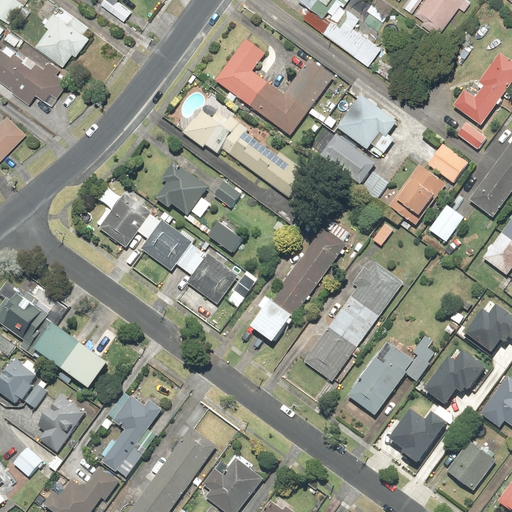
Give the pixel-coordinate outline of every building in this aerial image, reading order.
[(22,5),(14,0),(0,0),(0,19),(9,25),(22,5)] [(103,0),(104,0),(101,6),(124,23),(132,12),(117,2),(118,0),(103,0)] [(300,0),(299,2),(323,21),(329,14),(333,18),(342,6),(345,9),(351,0),(300,0)] [(438,38),(459,9),(464,12),(471,2),(468,0),(408,0),(401,11),(438,38)] [(48,31),(35,48),(64,69),(91,32),(58,8),(49,20),(46,18),(41,26),(48,31)] [(360,20),(347,11),(337,26),(332,22),(323,35),(370,68),(383,50),(353,29),(360,20)] [(10,32),(4,40),(14,48),(20,40),(10,32)] [(246,42),(216,82),(290,138),(335,79),(309,59),(282,94),(252,72),(264,56),(246,42)] [(17,55),(7,47),(0,54),(0,83),(29,108),(38,97),(51,108),(68,87),(56,77),(60,72),(49,63),(43,70),(33,61),(37,57),(24,47),(17,55)] [(463,93),(453,107),(481,128),(497,106),(498,107),(502,102),(500,101),(511,85),(511,63),(500,55),(478,85),(483,88),(473,101),(463,93)] [(361,97),(337,130),(367,152),(371,147),(383,156),(394,141),(388,137),(398,123),(361,97)] [(201,110),(183,135),(203,150),(205,148),(217,157),(221,151),(289,202),(309,175),(281,153),(278,156),(264,146),(270,138),(257,129),(252,134),(230,118),(228,121),(218,113),(213,119),(201,110)] [(0,163),(27,137),(7,117),(1,124),(0,123),(0,163)] [(466,124),(457,136),(477,152),(486,140),(466,124)] [(374,164),(336,137),(332,143),(320,135),(312,147),(322,154),(319,158),(360,186),(358,188),(378,202),(389,185),(369,171),(374,164)] [(492,220),(511,192),(511,136),(508,142),(511,145),(468,203),(492,220)] [(443,144),(427,166),(453,185),(469,163),(443,144)] [(162,181),(166,184),(156,201),(169,210),(171,206),(188,217),(190,213),(201,220),(211,205),(202,199),(208,189),(172,165),(162,181)] [(446,185),(419,166),(389,207),(402,216),(406,211),(418,220),(429,205),(431,207),(446,185)] [(224,183),(214,196),(231,209),(241,196),(224,183)] [(151,214),(125,194),(111,212),(108,210),(97,226),(99,227),(97,229),(125,250),(138,233),(148,240),(141,250),(173,273),(177,267),(191,277),(186,284),(206,299),(202,304),(212,312),(238,278),(207,255),(204,260),(189,248),(192,244),(161,222),(159,224),(149,216),(151,214)] [(464,220),(447,206),(428,231),(445,245),(464,220)] [(511,220),(492,247),(491,246),(487,251),(489,252),(483,260),(507,278),(511,270),(511,220)] [(290,329),(347,245),(344,243),(350,235),(331,222),(325,230),(319,227),(250,330),(273,345),(286,326),(290,329)] [(219,223),(208,238),(232,255),(242,241),(219,223)] [(394,230),(385,224),(372,242),(382,248),(394,230)] [(378,264),(371,274),(365,269),(353,284),(359,289),(303,365),(331,386),(406,284),(378,264)] [(239,285),(250,293),(259,281),(248,273),(239,285)] [(0,309),(0,325),(34,349),(51,326),(44,321),(48,315),(36,307),(39,302),(23,290),(21,293),(6,283),(0,292),(0,297),(5,302),(0,309)] [(247,298),(236,290),(227,302),(238,310),(247,298)] [(442,332),(450,338),(474,306),(466,300),(442,332)] [(511,343),(511,320),(495,308),(488,318),(481,314),(465,336),(491,355),(500,343),(504,346),(508,340),(511,343)] [(34,349),(33,352),(89,392),(107,366),(51,326),(34,349)] [(0,354),(2,352),(9,358),(17,348),(0,335),(0,354)] [(412,362),(386,343),(346,398),(375,419),(406,377),(416,384),(437,355),(429,349),(434,344),(426,338),(413,354),(416,356),(412,362)] [(465,390),(468,392),(485,369),(463,353),(454,365),(447,360),(423,393),(444,409),(456,393),(461,396),(465,390)] [(0,394),(16,406),(20,400),(35,411),(47,393),(44,391),(47,386),(40,381),(34,390),(30,387),(41,372),(26,361),(23,366),(15,360),(0,380),(0,394)] [(511,428),(511,380),(508,378),(481,414),(500,428),(504,423),(511,428)] [(105,419),(124,432),(102,463),(127,480),(157,437),(148,431),(163,410),(149,400),(144,407),(124,392),(105,419)] [(86,412),(60,394),(38,427),(46,432),(40,441),(59,454),(86,412)] [(403,451),(399,456),(415,467),(446,426),(431,415),(425,424),(409,412),(388,441),(403,451)] [(131,511),(171,511),(191,485),(198,489),(204,480),(198,476),(218,449),(191,430),(131,511)] [(468,443),(446,474),(473,494),(496,463),(491,460),(494,456),(484,448),(481,453),(468,443)] [(43,463),(28,449),(13,465),(27,479),(43,463)] [(56,474),(65,461),(56,455),(47,468),(56,474)] [(221,511),(239,511),(263,481),(234,460),(222,476),(215,471),(203,487),(210,492),(204,499),(221,511)] [(67,487),(60,482),(43,505),(52,511),(92,511),(101,500),(106,503),(120,482),(99,467),(88,483),(84,480),(80,485),(72,480),(67,487)] [(511,511),(511,484),(498,503),(509,511),(511,511)] [(293,511),(288,508),(284,511),(282,511),(271,503),(263,511),(293,511)]
